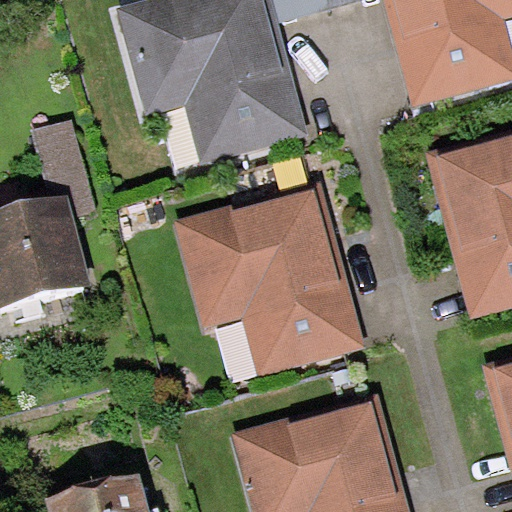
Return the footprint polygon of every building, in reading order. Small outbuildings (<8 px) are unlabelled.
[(141,0),(115,7),(145,113),(184,103),(201,164),(308,134),(278,24),(271,0),(141,0)] [(271,0),(278,24),(331,9),(328,0),(271,0)] [(328,0),(331,9),(364,0),(328,0)] [(511,0),(385,0),(414,106),(511,79),(511,39),(506,19),(511,16),(511,0)] [(73,115),(30,126),(49,197),(68,192),(74,216),(98,210),(73,115)] [(438,149),(425,152),(471,319),(511,307),(511,134),(440,154),(438,149)] [(230,204),(172,220),(202,326),(241,315),(258,376),(365,347),(319,180),(312,182),(313,187),(232,209),(230,204)] [(49,197),(0,209),(0,304),(91,281),(74,216),(68,192),(49,197)] [(495,361),(482,364),(511,473),(511,362),(497,367),(495,361)] [(290,417),(231,433),(253,511),(410,511),(378,393),(371,395),(372,400),(291,422),(290,417)] [(149,511),(139,472),(45,497),(48,511),(149,511)]
